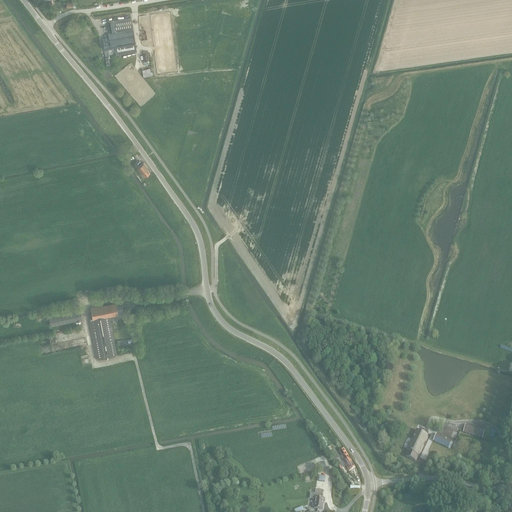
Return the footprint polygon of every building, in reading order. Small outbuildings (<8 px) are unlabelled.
[(102,39),(104,50),(115,48),(116,55),(137,52),(135,44),(131,18),(107,22),(109,34),(108,34),(109,38),(102,39)] [(147,69),(142,70),(143,77),(151,76),(150,68),(147,69)] [(142,173),(144,177),(150,173),(147,169),(147,168),(143,163),(137,167),(141,173),(142,173)] [(163,199),(158,202),(166,214),(171,211),(163,199)] [(89,320),(96,360),(117,356),(110,320),(115,319),(114,315),(118,315),(117,314),(123,312),(121,302),(90,308),(93,320),(89,320)] [(48,313),(51,326),(82,319),(79,306),(48,313)] [(467,425),(465,432),(482,438),(484,431),(467,425)] [(407,451),(408,451),(405,456),(415,461),(419,453),(419,454),(420,453),(419,453),(427,435),(424,434),(417,430),(407,451)] [(437,434),(434,441),(448,448),(452,441),(437,434)] [(343,448),(339,450),(347,465),(346,465),(349,471),(355,467),(343,448)] [(329,451),(328,452),(336,465),(341,462),(333,449),(329,451)] [(320,470),(326,468),(324,461),(318,463),(320,470)] [(323,491),(315,490),(315,494),(310,493),(309,499),(316,499),(315,503),(314,503),(313,503),(312,504),(312,505),(313,506),(313,507),(315,507),(314,509),(322,510),(324,499),(322,498),(323,491)]
